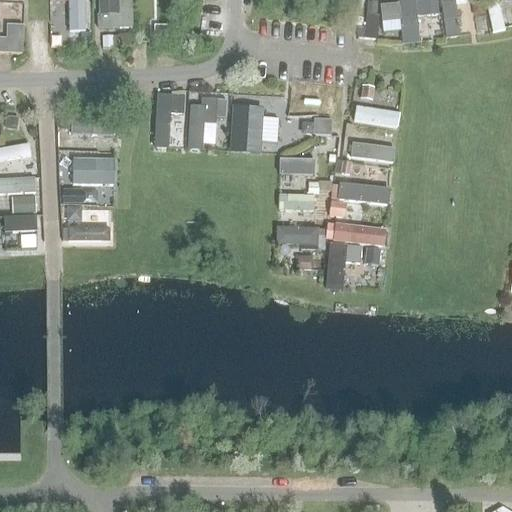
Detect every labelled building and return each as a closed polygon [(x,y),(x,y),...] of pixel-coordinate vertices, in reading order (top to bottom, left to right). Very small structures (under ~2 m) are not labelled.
[(91,0),(93,35),(136,34),(134,0),(91,0)] [(419,46),(416,18),(426,17),(426,18),(437,17),(435,0),(421,0),(422,1),(414,2),(414,1),(397,2),(398,6),(379,8),(382,34),(400,32),(402,47),(419,46)] [(440,0),(446,41),(459,39),(454,4),(467,2),(466,0),(440,0)] [(507,33),(500,0),(487,0),(495,35),(507,33)] [(366,17),(376,18),(377,5),(367,5),(366,17)] [(473,18),(484,16),(482,6),(472,8),(473,18)] [(376,18),(366,17),(365,17),(364,31),(359,30),(358,34),(358,40),(373,41),(376,41),(378,18),(376,18)] [(23,28),(7,27),(7,41),(0,41),(0,54),(22,56),(23,28)] [(167,37),(167,27),(154,27),(154,36),(167,37)] [(80,46),(89,46),(89,35),(80,35),(80,46)] [(120,49),(132,48),(131,36),(120,36),(120,49)] [(114,49),(114,38),(103,39),(103,50),(114,49)] [(371,90),(362,89),(360,100),(369,102),(371,90)] [(166,149),(168,115),(181,116),(182,99),(169,98),(155,97),(154,121),(153,148),(165,149),(166,149)] [(200,145),(202,123),(215,124),(215,118),(216,100),(200,99),(200,108),(190,108),(187,150),(200,151),(200,145)] [(224,118),(226,100),(216,100),(215,118),(224,118)] [(400,132),(403,117),(359,107),(356,122),(400,132)] [(259,155),(262,109),(232,108),(230,153),(249,154),(250,156),(258,156),(259,155)] [(19,120),(7,119),(5,129),(17,131),(19,120)] [(330,137),(330,122),(314,121),(314,137),(330,137)] [(68,122),(58,122),(58,131),(68,131),(68,122)] [(75,138),(89,137),(88,123),(74,123),(75,138)] [(351,160),(396,167),(399,149),(354,143),(351,160)] [(0,149),(0,162),(32,159),(31,147),(0,149)] [(112,188),(113,163),(72,162),(72,188),(112,188)] [(312,176),(313,165),(283,163),(282,181),(302,182),(302,175),(312,176)] [(342,164),(341,176),(349,177),(350,165),(342,164)] [(317,183),(317,185),(317,193),(330,193),(331,183),(317,183)] [(317,195),(317,193),(317,185),(308,185),(308,195),(317,195)] [(81,194),(61,194),(61,206),(81,206),(81,194)] [(281,197),(281,210),(318,210),(318,198),(281,197)] [(23,200),(23,215),(35,215),(34,200),(23,200)] [(330,204),(329,218),(341,219),(343,205),(330,204)] [(67,222),(79,222),(79,210),(67,210),(67,222)] [(316,216),(315,229),(325,229),(326,213),(321,213),(320,217),(316,216)] [(35,219),(11,220),(12,235),(36,234),(35,219)] [(65,229),(65,242),(112,242),(113,229),(65,229)] [(346,248),(344,266),(359,267),(361,250),(346,248)] [(365,267),(377,268),(378,252),(367,251),(365,267)] [(297,272),(310,272),(310,259),(297,259),(297,272)]
